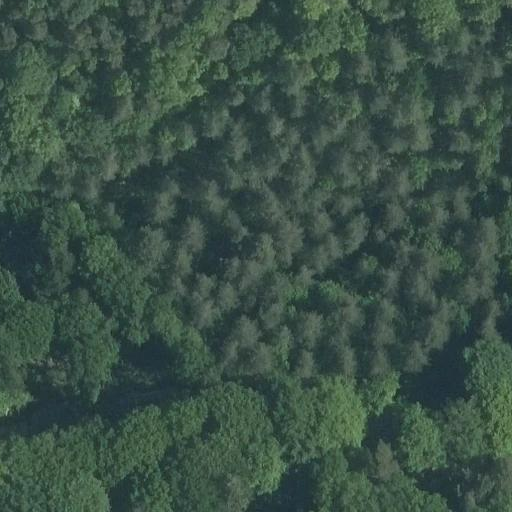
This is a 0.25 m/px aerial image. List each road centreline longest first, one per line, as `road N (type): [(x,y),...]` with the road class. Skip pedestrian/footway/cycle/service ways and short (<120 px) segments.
road 1 (track): [(36,168),(50,148),(93,134),(217,47),(429,0)]
road 2 (track): [(236,418),(36,168)]
road 3 (track): [(511,428),(281,482)]
road 4 (track): [(281,482),(127,511)]
